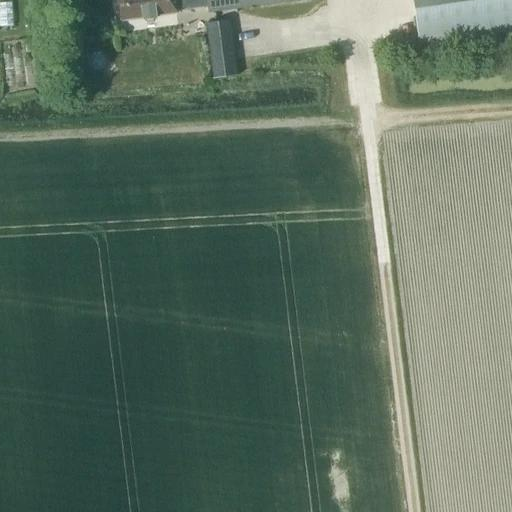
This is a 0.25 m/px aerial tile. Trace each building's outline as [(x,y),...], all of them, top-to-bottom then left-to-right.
[(205,14),(301,0),(116,0),(121,25),(141,22),(141,24),(153,22),(153,20),(174,17),(173,13),(180,12),(181,14),(205,10),(205,14)] [(511,32),(511,0),(410,0),(417,45),(511,32)] [(0,4),(0,28),(13,28),(11,4),(0,4)] [(212,82),(235,78),(227,23),(204,26),(212,82)] [(31,53),(11,56),(13,67),(6,68),(9,87),(35,84),(31,53)] [(88,59),(89,66),(94,70),(100,69),(104,64),(104,57),(99,53),(92,54),(88,59)]
